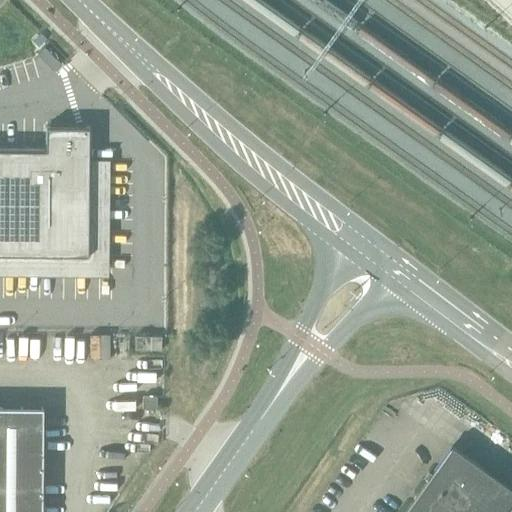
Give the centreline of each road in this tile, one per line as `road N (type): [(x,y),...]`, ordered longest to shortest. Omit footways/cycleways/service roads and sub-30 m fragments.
road 1 (tertiary): [(358,235),(351,219),(125,46)]
road 2 (tertiary): [(125,46),(153,86),(225,155),(344,251)]
road 3 (tertiary): [(344,251),(258,405),(258,420)]
road 4 (tertiary): [(258,420),(391,287)]
road 5 (tertiary): [(391,287),(511,378)]
road 6 (tertiary): [(511,351),(404,270)]
